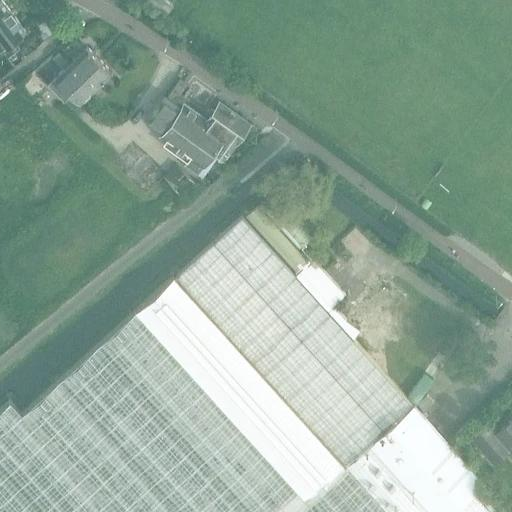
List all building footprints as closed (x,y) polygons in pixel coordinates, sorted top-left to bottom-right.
[(0,0),(0,48),(24,30),(1,0),(0,0)] [(81,99),(114,70),(90,44),(49,82),(64,98),(72,90),(81,99)] [(163,95),(146,119),(163,131),(159,136),(191,159),(187,165),(198,173),(212,154),(222,161),(248,125),(218,104),(207,120),(183,103),(180,107),(174,103),(178,97),(175,95),(184,81),(177,75),(163,95)] [(175,163),(169,170),(162,177),(186,199),(199,184),(175,163)] [(353,338),(359,328),(345,318),(332,304),(344,293),(312,258),(294,275),(240,216),(22,413),(9,400),(0,407),(0,511),(509,511),(484,484),(452,511),(438,511),(372,438),(412,404),(353,338)] [(433,401),(426,394),(416,404),(423,411),(433,401)] [(413,403),(412,404),(372,438),(438,511),(452,511),(484,484),(485,483),(413,403)] [(511,417),(498,430),(488,419),(468,438),(492,465),(506,453),(511,447),(511,417)]
